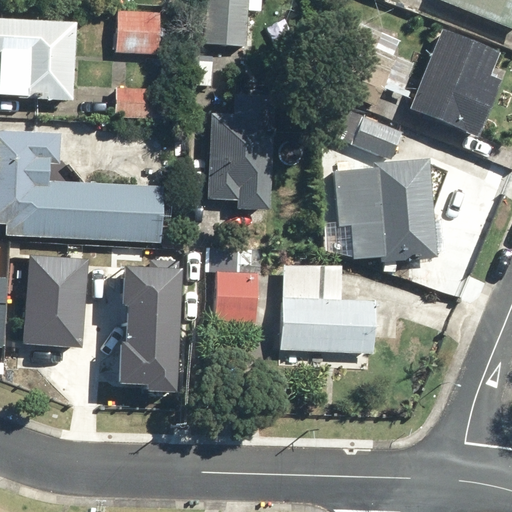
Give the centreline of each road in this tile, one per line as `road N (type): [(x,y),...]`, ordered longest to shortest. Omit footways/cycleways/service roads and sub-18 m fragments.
road 1 (residential): [(0,445),(32,460),(95,470),(452,466)]
road 2 (residential): [(511,316),(452,466)]
